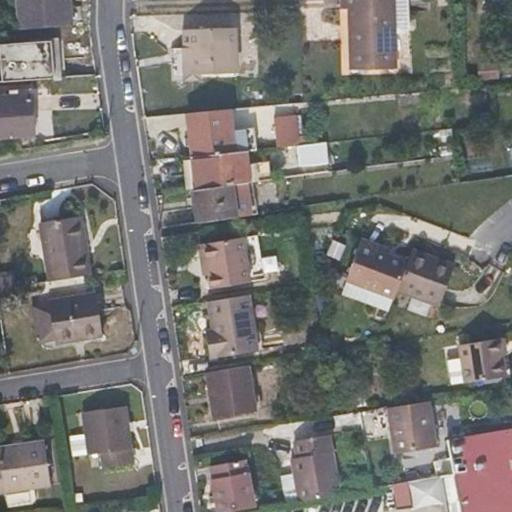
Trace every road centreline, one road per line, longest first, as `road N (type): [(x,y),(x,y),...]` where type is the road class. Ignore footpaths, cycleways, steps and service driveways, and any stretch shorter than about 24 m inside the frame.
road 1 (residential): [(155,364),(124,154)]
road 2 (residential): [(155,364),(0,389)]
road 3 (residential): [(124,154),(106,0)]
road 4 (residential): [(177,511),(155,364)]
road 5 (residential): [(0,176),(124,154)]
